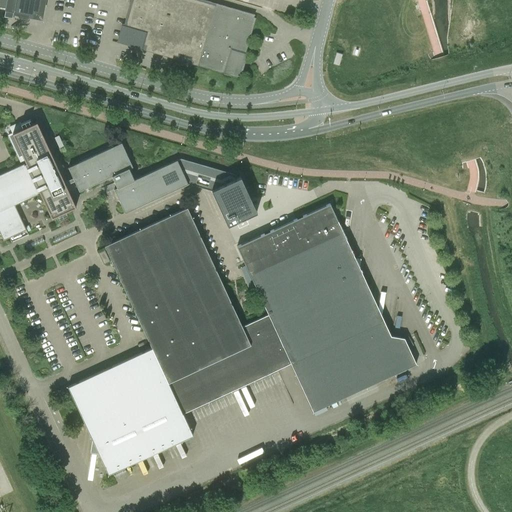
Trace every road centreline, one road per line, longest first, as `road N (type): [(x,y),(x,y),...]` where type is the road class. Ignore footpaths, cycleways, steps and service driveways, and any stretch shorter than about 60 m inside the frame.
road 1 (secondary): [(322,110),(231,118),(20,69)]
road 2 (tertiary): [(286,92),(236,101),(200,97),(0,38)]
road 3 (secondary): [(20,69),(214,130),(306,133)]
road 4 (secondary): [(306,133),(511,83)]
road 5 (secondary): [(511,68),(322,110)]
